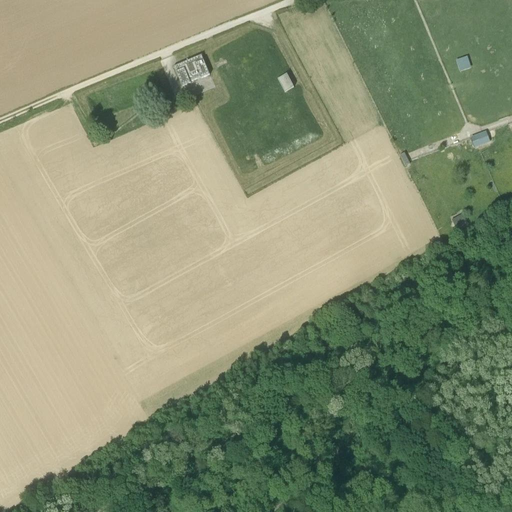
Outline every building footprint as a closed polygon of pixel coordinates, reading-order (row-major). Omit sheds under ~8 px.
[(201,79),(210,75),(201,55),(174,67),(182,87),(191,83),(190,82),(201,78),(201,79)] [(467,60),(456,63),(459,72),(470,69),(467,60)] [(285,93),(292,89),(294,88),(287,75),(278,79),(285,93)] [(486,134),(471,140),(474,149),(489,144),(486,134)] [(400,156),(405,167),(410,165),(409,162),(405,155),(404,154),(400,156)] [(462,215),(451,220),(455,227),(465,222),(462,215)]
